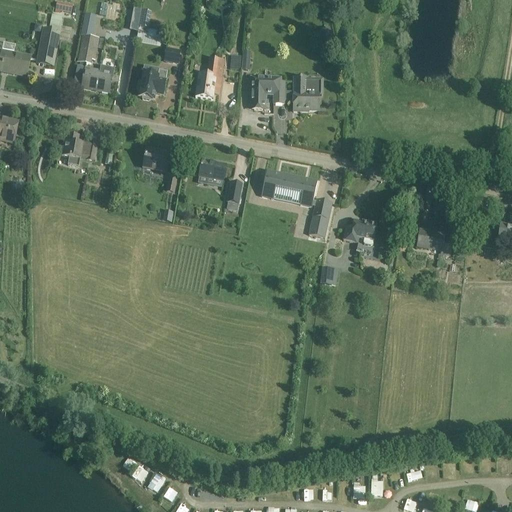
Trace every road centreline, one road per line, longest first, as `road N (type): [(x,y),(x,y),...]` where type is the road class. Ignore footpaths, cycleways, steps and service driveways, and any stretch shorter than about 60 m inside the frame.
road 1 (unclassified): [(511,435),(234,481),(0,381)]
road 2 (residential): [(511,190),(0,100)]
